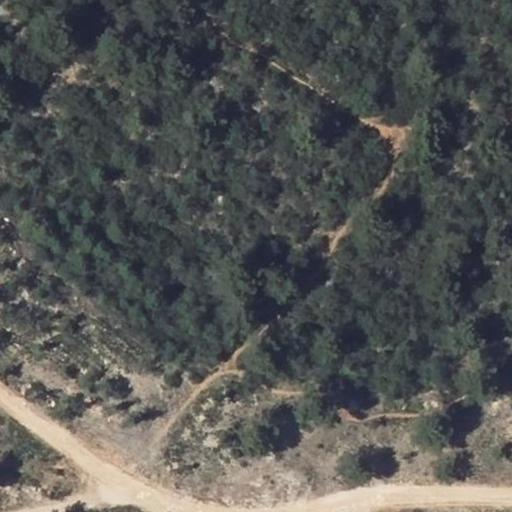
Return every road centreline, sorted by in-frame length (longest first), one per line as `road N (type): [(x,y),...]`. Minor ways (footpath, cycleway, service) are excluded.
road 1 (track): [(511,504),(314,511)]
road 2 (track): [(0,393),(125,490)]
